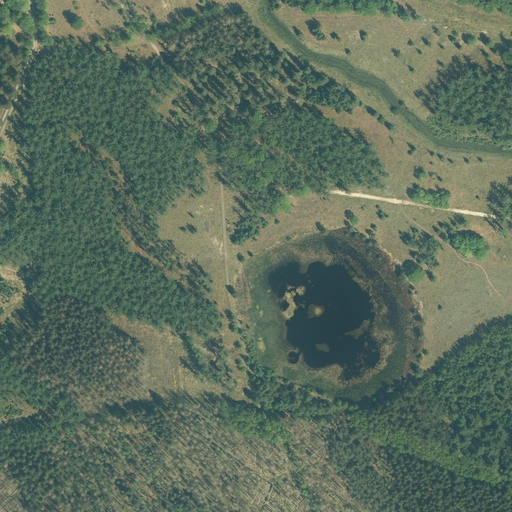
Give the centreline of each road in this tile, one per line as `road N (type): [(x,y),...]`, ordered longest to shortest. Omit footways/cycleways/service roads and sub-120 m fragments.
road 1 (track): [(309,511),(240,341),(227,283),(220,174)]
road 2 (track): [(220,174),(511,219)]
road 3 (track): [(511,317),(487,323),(419,380),(359,411),(309,417),(263,408)]
road 4 (track): [(0,434),(175,401),(263,408)]
road 5 (track): [(220,174),(196,104),(145,36)]
